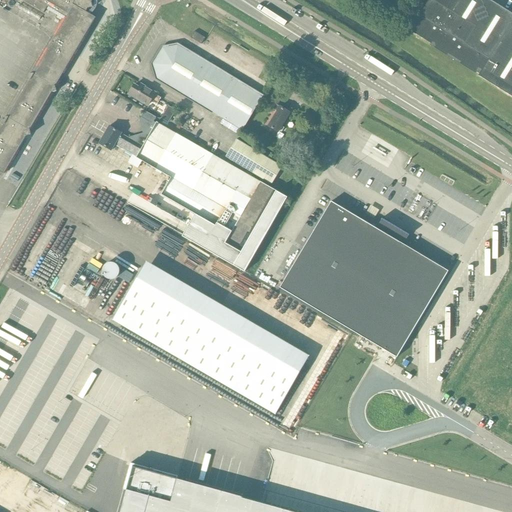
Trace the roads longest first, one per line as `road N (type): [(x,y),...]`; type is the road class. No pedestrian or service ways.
road 1 (unclassified): [(0,262),(139,19)]
road 2 (unclassified): [(456,421),(372,436),(358,417),(372,383),(398,382),(427,401)]
road 3 (tertiary): [(511,166),(373,83)]
road 4 (tertiary): [(373,83),(238,0)]
